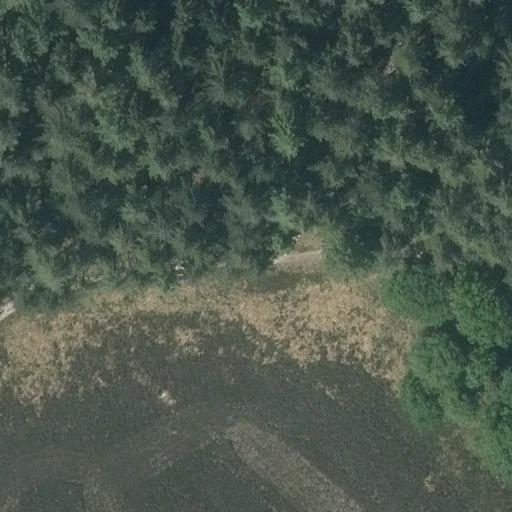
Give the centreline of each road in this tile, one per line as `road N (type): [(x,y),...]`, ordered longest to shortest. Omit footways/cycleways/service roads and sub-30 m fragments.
road 1 (track): [(273,261),(426,0)]
road 2 (track): [(273,261),(120,280),(21,303)]
road 3 (track): [(511,265),(366,254),(273,261)]
